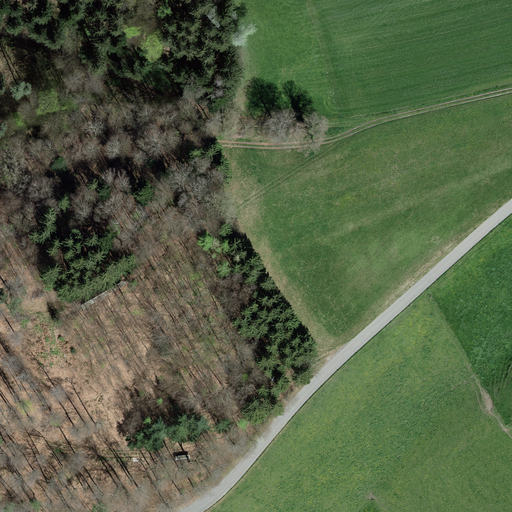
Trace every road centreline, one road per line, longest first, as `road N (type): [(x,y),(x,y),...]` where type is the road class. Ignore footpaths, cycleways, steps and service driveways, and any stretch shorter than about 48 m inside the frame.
road 1 (track): [(0,29),(203,109),(260,120),(370,123),(511,89)]
road 2 (unclassified): [(189,511),(230,480),(321,376),(511,205)]
road 3 (track): [(0,149),(283,145),(370,123)]
